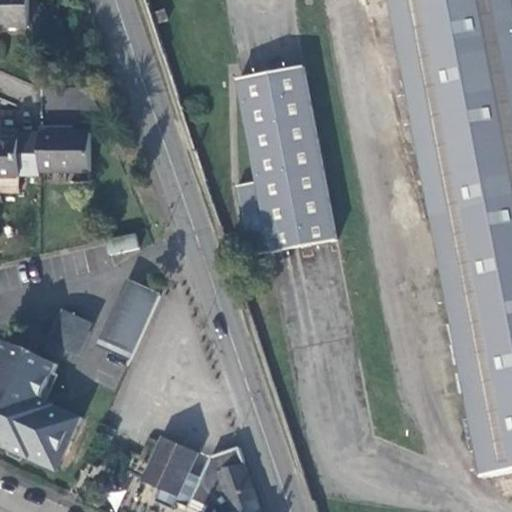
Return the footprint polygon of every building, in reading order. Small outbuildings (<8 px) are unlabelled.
[(31,0),(0,0),(0,27),(48,27),(38,2),(32,2),(31,0)] [(511,0),(394,0),(487,477),(511,471),(511,0)] [(304,66),(237,78),(257,186),(237,189),(249,257),(335,241),(304,66)] [(61,129),(41,130),(41,172),(91,172),(91,134),(74,134),(61,134),(61,129)] [(21,140),(0,140),(0,178),(20,178),(21,140)] [(137,236),(108,242),(111,256),(140,250),(137,236)] [(132,359),(161,296),(137,285),(112,339),(118,343),(115,351),(132,359)] [(62,312),(50,340),(74,351),(87,323),(62,312)] [(73,441),(83,419),(52,405),(42,401),(58,366),(8,343),(0,361),(0,439),(2,441),(0,445),(32,460),(34,456),(55,466),(68,438),(73,441)] [(117,431),(104,425),(97,440),(110,446),(117,431)] [(261,511),(239,448),(212,458),(202,479),(190,473),(199,453),(164,438),(144,482),(163,490),(157,503),(174,510),(177,502),(189,508),(186,511),(261,511)]
